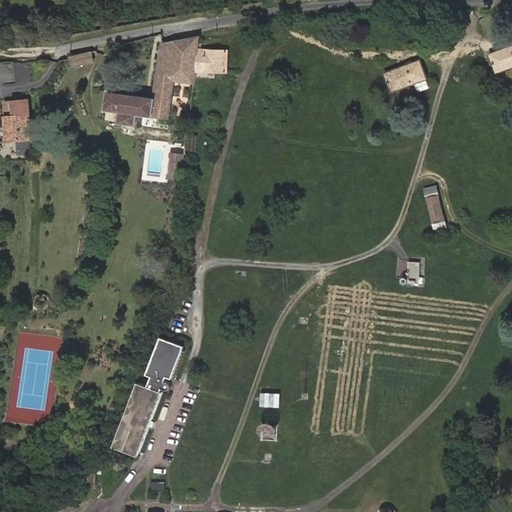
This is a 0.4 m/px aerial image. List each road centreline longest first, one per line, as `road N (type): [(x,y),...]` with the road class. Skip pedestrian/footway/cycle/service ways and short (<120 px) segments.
road 1 (track): [(273,14),(219,172),(201,262),(197,348),(153,452),(117,511)]
road 2 (residential): [(511,1),(341,5),(58,48)]
road 3 (track): [(486,1),(450,62),(389,241),(335,263),(201,262)]
road 4 (track): [(308,511),(378,459),(442,395),(511,284)]
road 5 (track): [(335,263),(290,304),(209,506)]
road 6 (track): [(297,511),(118,504)]
